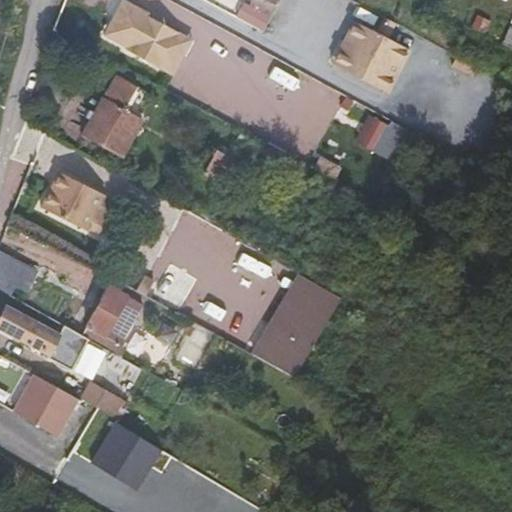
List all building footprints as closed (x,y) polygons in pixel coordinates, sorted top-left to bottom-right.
[(112,0),(106,0),(93,26),(97,28),(112,0)] [(163,37),(171,22),(135,3),(136,0),(135,0),(112,0),(97,28),(114,40),(115,38),(159,64),(171,42),(163,37)] [(250,0),(248,6),(271,17),(279,0),(250,0)] [(380,35),(358,23),(347,44),(351,46),(339,68),(383,92),(395,70),(399,72),(410,52),(389,40),(397,24),(389,19),(380,35)] [(180,28),(171,22),(163,37),(171,42),(180,28)] [(478,66),(458,56),(453,67),(472,77),(478,66)] [(146,84),(116,63),(108,60),(95,81),(108,88),(81,133),(124,158),(146,119),(130,110),(146,84)] [(355,140),(375,152),(391,126),(370,114),(355,140)] [(221,181),(233,159),(216,150),(203,171),(221,181)] [(58,173),(41,206),(85,228),(103,194),(58,173)] [(0,284),(9,290),(12,283),(25,291),(35,272),(0,252),(0,284)] [(146,273),(136,290),(178,314),(199,278),(172,263),(162,282),(146,273)] [(245,352),(287,376),(329,290),(287,266),(245,352)] [(106,285),(85,325),(120,343),(140,305),(106,285)] [(0,307),(0,320),(48,347),(57,332),(3,302),(0,307)] [(63,321),(57,332),(48,347),(46,351),(70,364),(87,334),(63,321)] [(75,395),(31,370),(22,386),(26,389),(23,394),(19,391),(10,407),(53,432),(75,395)] [(89,378),(79,395),(151,436),(160,418),(89,378)] [(159,443),(114,417),(90,458),(132,483),(146,458),(150,460),(159,443)] [(160,418),(151,436),(159,441),(169,423),(160,418)] [(146,458),(132,483),(136,485),(150,460),(146,458)]
